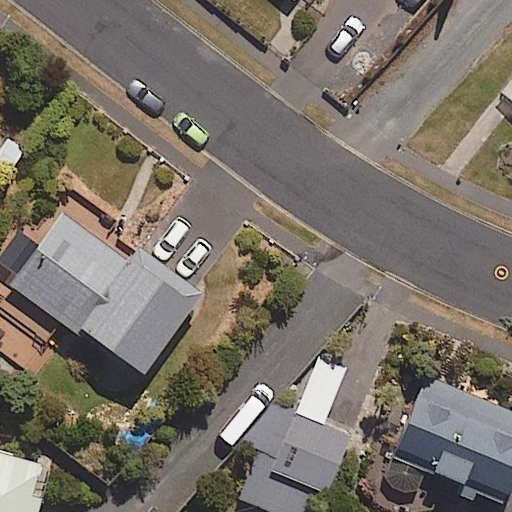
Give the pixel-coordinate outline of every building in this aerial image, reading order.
[(283,0),(300,13),(310,0),(283,0)] [(511,72),(497,91),(511,103),(511,72)] [(147,375),(198,303),(205,293),(143,249),(136,259),(69,212),(11,295),(76,340),(82,330),(147,375)] [(320,357),(296,414),(280,407),(243,495),(283,511),(310,511),(319,489),(332,495),(356,438),(326,426),(349,369),(320,357)] [(509,504),(511,495),(511,408),(430,375),(391,474),(424,487),(429,474),(459,486),(454,499),(474,508),(480,493),(509,504)] [(44,465),(0,450),(0,511),(44,511),(48,503),(33,498),(44,465)]
